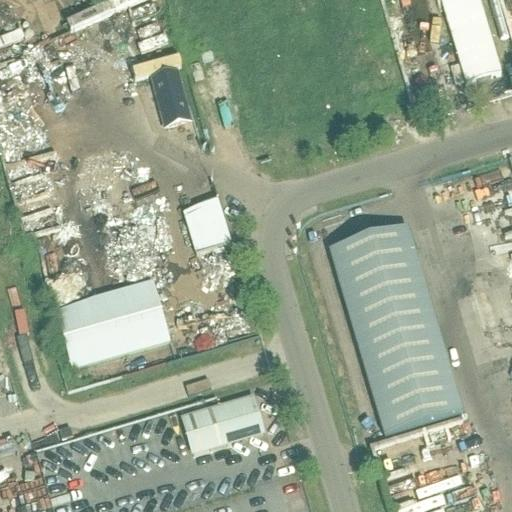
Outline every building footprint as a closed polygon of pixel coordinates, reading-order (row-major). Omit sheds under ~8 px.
[(438,0),(465,90),(500,80),(476,0),(438,0)] [(165,133),(189,126),(177,79),(153,86),(165,133)] [(43,176),(47,187),(56,184),(49,160),(0,174),(10,210),(43,201),(36,178),(43,176)] [(474,179),(484,202),(508,193),(498,169),(474,179)] [(115,226),(160,208),(149,179),(103,197),(115,226)] [(329,256),(374,409),(384,443),(463,420),(460,409),(417,264),(419,263),(416,253),(414,254),(408,233),(329,256)] [(164,264),(163,239),(125,241),(126,266),(164,264)] [(54,317),(71,376),(169,348),(152,288),(54,317)] [(192,343),(222,332),(211,301),(181,312),(192,343)] [(182,423),(193,461),(231,450),(230,446),(262,437),(252,402),(182,423)] [(8,511),(6,506),(30,496),(11,450),(0,454),(0,478),(1,480),(0,480),(0,511),(8,511)] [(37,511),(33,502),(23,507),(25,511),(37,511)]
